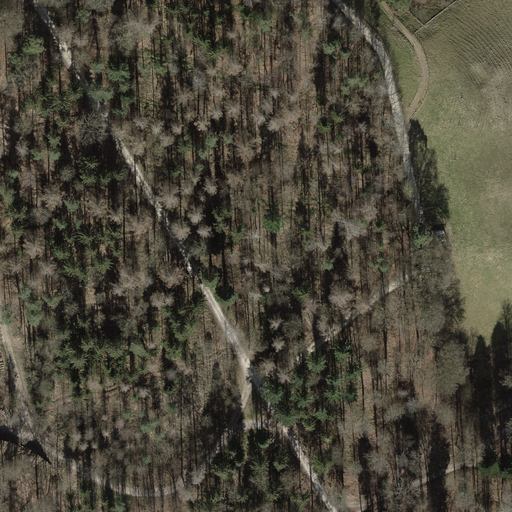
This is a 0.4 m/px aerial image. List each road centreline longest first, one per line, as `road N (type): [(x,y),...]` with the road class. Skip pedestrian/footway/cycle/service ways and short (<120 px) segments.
road 1 (track): [(35,0),(332,511)]
road 2 (track): [(340,0),(387,64),(435,332),(455,388),(511,453)]
road 3 (track): [(246,364),(234,414),(199,472),(157,500),(110,488),(33,432),(0,428)]
road 4 (track): [(428,267),(260,386)]
road 5 (track): [(329,507),(362,506),(462,463),(497,433)]
road 6 (track): [(379,0),(423,59),(425,80),(400,137)]
road 7 (track): [(33,432),(0,307)]
